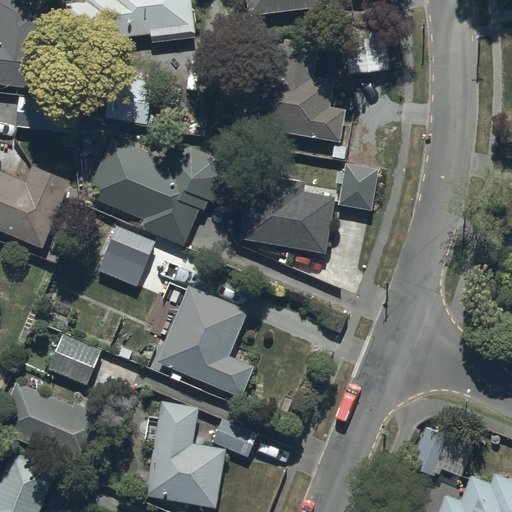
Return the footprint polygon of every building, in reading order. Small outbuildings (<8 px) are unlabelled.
[(0,0),(0,82),(36,86),(49,3),(38,1),(37,0),(0,0)] [(153,43),(196,37),(191,0),(87,0),(67,2),(70,42),(150,34),(153,43)] [(247,0),(250,14),(329,0),(247,0)] [(343,28),(348,71),(387,67),(382,24),(343,28)] [(246,125),(340,139),(345,108),(329,106),(334,77),(315,75),(321,42),(283,36),(278,66),(255,62),(246,125)] [(152,80),(124,78),(121,125),(148,127),(152,80)] [(72,100),(21,95),(18,123),(69,128),(72,100)] [(138,227),(185,244),(199,207),(204,208),(208,198),(218,202),(236,153),(175,129),(165,154),(108,138),(91,184),(102,187),(96,201),(142,218),(138,227)] [(0,171),(0,227),(43,245),(72,177),(25,160),(18,178),(0,171)] [(376,166),(343,162),(338,201),(370,205),(376,166)] [(239,235),(325,249),(335,188),(305,183),(306,175),(251,166),(239,235)] [(118,225),(100,267),(136,283),(154,240),(118,225)] [(187,284),(156,360),(241,395),(254,363),(231,353),(250,310),(187,284)] [(101,348),(64,332),(49,364),(87,381),(101,348)] [(74,404),(17,380),(0,424),(0,426),(89,467),(112,415),(76,400),(74,404)] [(162,399),(145,492),(217,505),(227,448),(193,442),(199,406),(162,399)] [(434,473),(452,432),(427,422),(409,463),(434,473)] [(10,449),(0,472),(0,511),(37,511),(56,468),(10,449)] [(511,511),(511,478),(494,470),(489,481),(471,474),(462,497),(444,493),(436,511),(511,511)]
